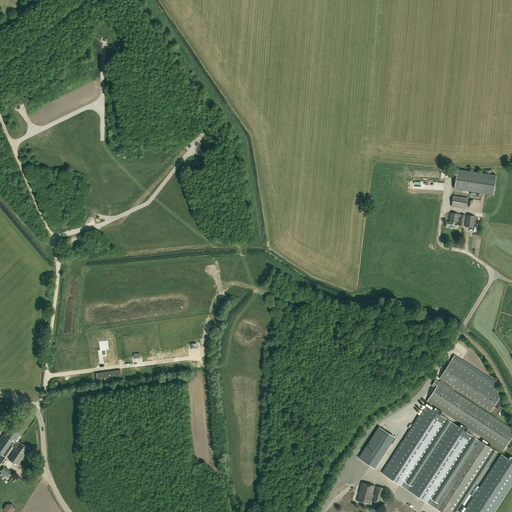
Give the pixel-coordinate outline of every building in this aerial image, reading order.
[(496,175),(457,169),(454,189),(493,195),(496,175)] [(451,206),(466,209),(468,198),(453,196),(451,206)] [(449,222),(446,221),(445,226),(457,228),(458,223),(459,219),(458,219),(458,217),(460,217),(459,226),(463,226),(465,215),(459,214),(451,212),(449,222)] [(467,215),(465,226),(473,228),(475,216),(467,215)] [(134,355),(134,358),(140,357),(139,355),(146,354),(144,335),(124,337),(127,356),(134,355)] [(451,360),(439,379),(490,411),(494,406),(497,409),(502,401),(499,398),(502,393),(451,360)] [(96,373),(96,378),(121,375),(120,370),(96,373)] [(511,428),(453,390),(453,389),(440,380),(439,381),(436,379),(431,386),(435,388),(426,403),(439,411),(439,410),(503,451),(506,446),(510,448),(511,444),(511,428)] [(383,474),(441,511),(452,511),(493,450),(477,440),(436,503),(432,500),(473,437),(452,423),(411,486),(407,483),(448,420),(426,406),(383,474)] [(13,446),(16,441),(20,434),(9,427),(0,439),(0,453),(5,457),(13,446)] [(375,468),(395,437),(379,427),(359,458),(375,468)] [(19,444),(16,441),(13,446),(16,448),(8,459),(17,465),(29,448),(20,442),(19,444)] [(492,511),(511,480),(511,461),(499,453),(460,511),(492,511)] [(4,466),(0,471),(8,477),(12,472),(4,466)] [(358,469),(352,477),(355,480),(362,472),(358,469)] [(361,482),(357,501),(370,504),(372,498),(373,498),(373,501),(379,503),(383,488),(376,486),(374,495),(372,495),(374,486),(361,482)]
